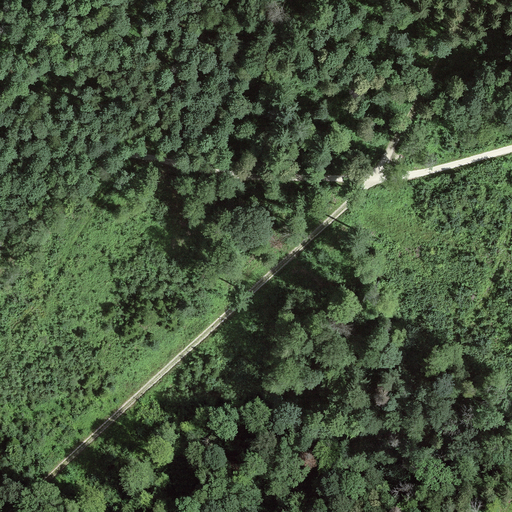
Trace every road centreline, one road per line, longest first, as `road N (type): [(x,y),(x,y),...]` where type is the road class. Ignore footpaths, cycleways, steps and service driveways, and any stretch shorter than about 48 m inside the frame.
road 1 (track): [(372,177),(12,511)]
road 2 (track): [(0,159),(114,154),(257,179),(372,177)]
road 3 (track): [(475,0),(372,177)]
road 4 (track): [(372,177),(511,147)]
